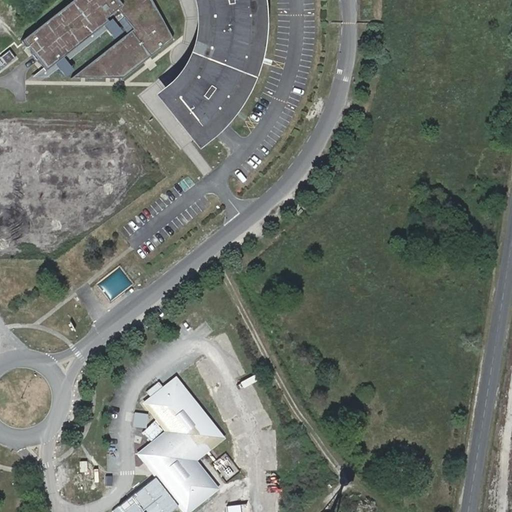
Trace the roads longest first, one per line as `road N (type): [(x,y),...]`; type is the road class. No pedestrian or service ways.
road 1 (unclassified): [(347,0),(336,98),(292,177),(80,353)]
road 2 (track): [(210,246),(274,371),(345,481),(332,500)]
road 3 (tertiary): [(511,232),(467,511)]
